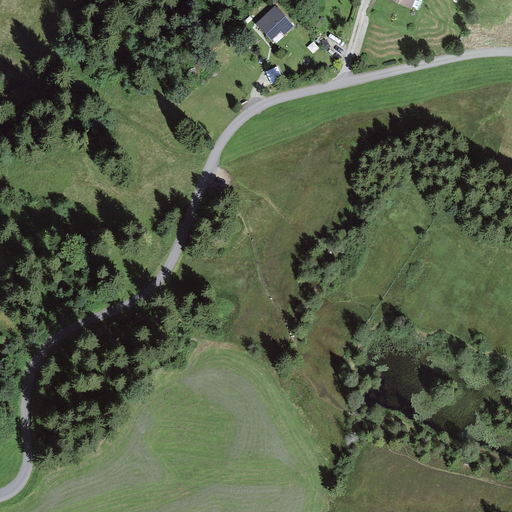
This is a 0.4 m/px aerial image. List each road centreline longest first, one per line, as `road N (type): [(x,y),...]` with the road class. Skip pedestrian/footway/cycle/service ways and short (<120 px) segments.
road 1 (residential): [(0,494),(27,463),(29,385),(38,361),(59,337),(132,301),(164,274),(210,175)]
road 2 (track): [(210,175),(229,131),(264,104),(470,53),(511,51)]
